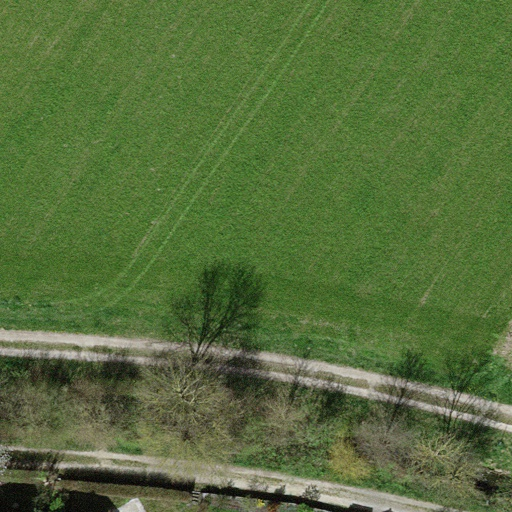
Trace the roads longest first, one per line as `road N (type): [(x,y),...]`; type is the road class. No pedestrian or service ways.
road 1 (track): [(511,430),(256,376),(0,351)]
road 2 (track): [(0,457),(203,473),(413,511)]
